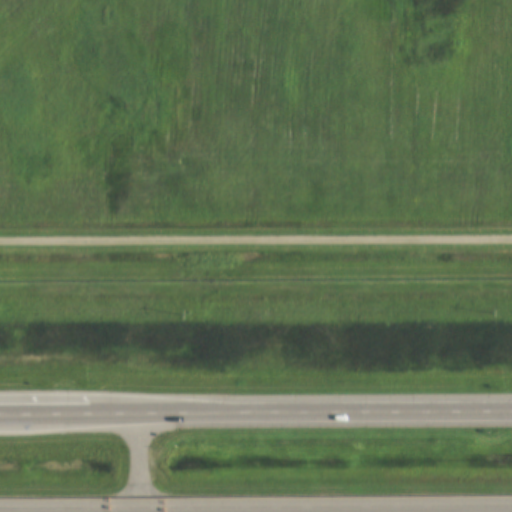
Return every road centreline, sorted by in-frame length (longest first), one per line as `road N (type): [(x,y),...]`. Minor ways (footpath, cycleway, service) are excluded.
road 1 (trunk): [(0,505),(511,500)]
road 2 (trunk): [(511,403),(0,399)]
